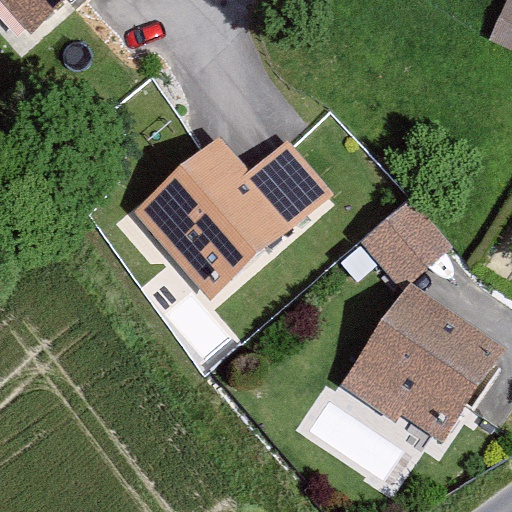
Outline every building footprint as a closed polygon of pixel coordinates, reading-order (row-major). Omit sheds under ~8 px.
[(0,0),(0,13),(24,41),(72,0),(0,0)] [(511,0),(503,0),(491,25),(511,35),(511,0)] [(206,147),(127,213),(203,303),(330,197),(281,139),(233,179),(206,147)] [(402,202),(356,241),(396,287),(441,248),(402,202)] [(493,357),(397,296),(338,388),(435,449),(493,357)]
